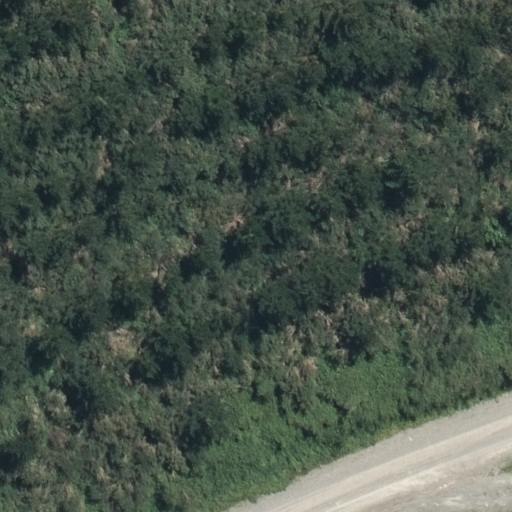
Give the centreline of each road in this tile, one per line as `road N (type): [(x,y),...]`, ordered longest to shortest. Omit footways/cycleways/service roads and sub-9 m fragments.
road 1 (unclassified): [(511,430),(334,511)]
road 2 (track): [(340,511),(511,487)]
